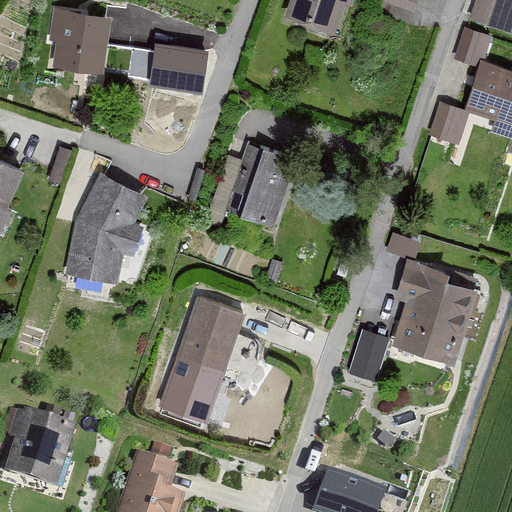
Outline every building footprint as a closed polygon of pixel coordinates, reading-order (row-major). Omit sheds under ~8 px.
[(346,0),(290,0),(285,16),(335,34),(346,0)] [(416,0),(383,0),(383,2),(413,11),(416,0)] [(511,0),(474,0),(468,19),(511,32),(511,0)] [(108,16),(53,11),(51,40),(53,40),(51,68),(103,72),(108,16)] [(492,36),(463,26),(453,58),(476,66),(478,59),(484,61),(492,36)] [(208,53),(155,45),(149,87),(202,95),(208,53)] [(511,69),(484,61),(478,59),(476,66),(462,111),(468,113),(493,121),(489,134),(511,140),(511,69)] [(468,113),(462,111),(440,104),(430,135),(457,144),(468,113)] [(296,160),(261,148),(239,215),(273,227),(296,160)] [(19,169),(0,161),(0,228),(9,207),(4,204),(19,169)] [(146,198),(98,171),(73,215),(63,273),(117,283),(121,257),(136,260),(141,229),(132,224),(146,198)] [(419,242),(393,234),(387,251),(413,260),(419,242)] [(446,272),(407,260),(395,300),(406,303),(394,343),(452,361),(473,288),(444,280),(446,272)] [(244,313),(196,297),(175,359),(224,375),(244,313)] [(379,377),(389,331),(360,325),(351,370),(379,377)] [(23,410),(4,468),(54,485),(74,428),(23,410)] [(177,467),(136,454),(117,511),(177,511),(182,497),(168,493),(177,467)] [(312,511),(378,511),(387,489),(328,468),(312,511)]
